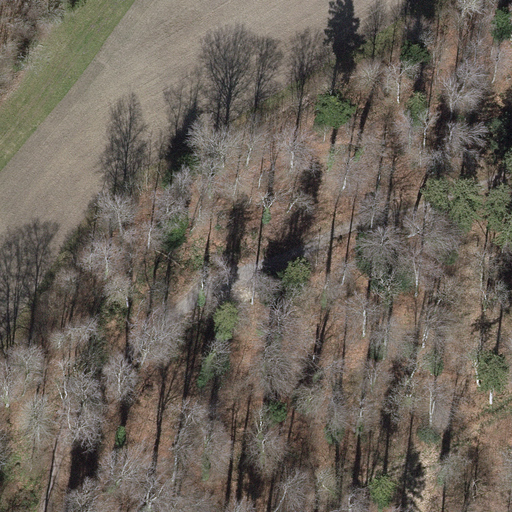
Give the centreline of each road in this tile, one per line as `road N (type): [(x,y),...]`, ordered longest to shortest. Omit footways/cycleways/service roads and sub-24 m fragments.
road 1 (track): [(511,168),(474,191),(363,223),(194,292),(130,339),(74,422),(45,511)]
road 2 (track): [(283,154),(126,196),(0,248)]
